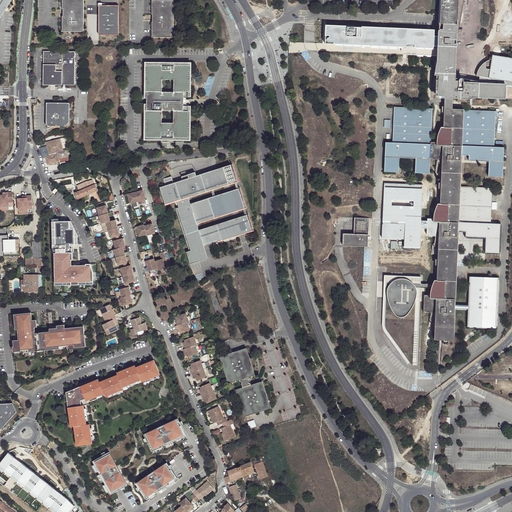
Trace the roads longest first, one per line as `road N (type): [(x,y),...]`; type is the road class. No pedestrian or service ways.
road 1 (residential): [(227,0),(245,38),(268,174),(271,270),(288,329),(329,415),(377,471)]
road 2 (residential): [(28,0),(21,148),(0,174)]
road 3 (residential): [(511,336),(446,390),(433,454)]
